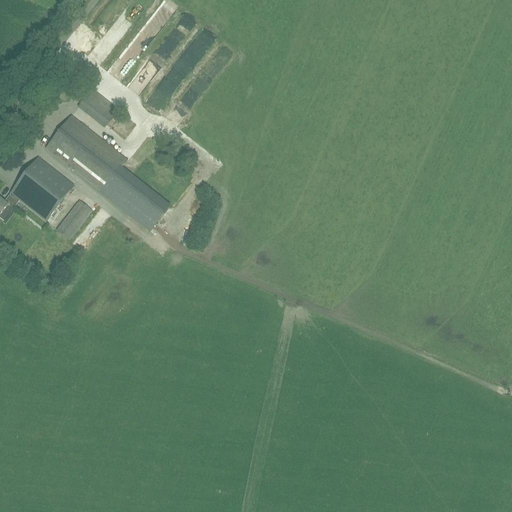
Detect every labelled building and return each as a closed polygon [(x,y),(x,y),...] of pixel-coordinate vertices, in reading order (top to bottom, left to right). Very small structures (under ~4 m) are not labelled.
[(119,97),(126,100),(130,91),(123,88),(119,97)] [(81,105),(108,126),(119,112),(92,91),(81,105)] [(46,150),(102,194),(150,232),(169,209),(120,171),(127,162),(71,118),(46,150)] [(46,223),(74,187),(38,159),(10,195),(11,195),(4,204),(0,200),(0,216),(8,207),(11,210),(18,201),(46,223)] [(74,242),(95,211),(81,201),(60,233),(74,242)] [(82,251),(114,219),(105,210),(74,243),(82,251)] [(178,219),(174,225),(183,232),(187,227),(178,219)]
